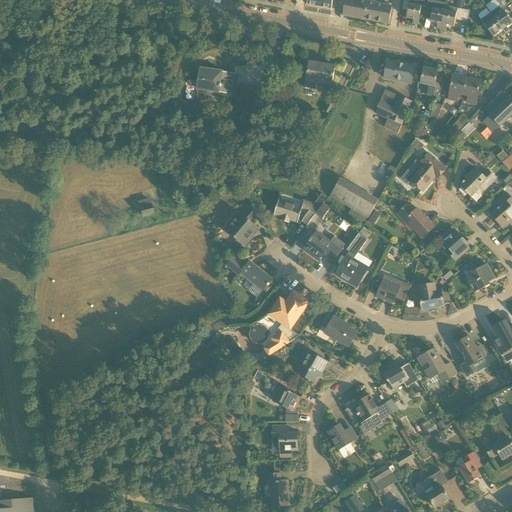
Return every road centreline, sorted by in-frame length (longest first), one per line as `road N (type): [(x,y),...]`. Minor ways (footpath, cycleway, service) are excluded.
road 1 (tertiary): [(511,67),(161,0)]
road 2 (residential): [(317,468),(319,414),(359,373),(385,326),(430,330),(511,294)]
road 3 (track): [(197,511),(0,474)]
